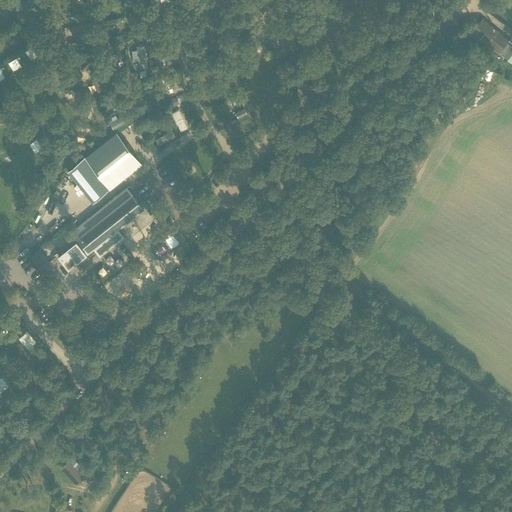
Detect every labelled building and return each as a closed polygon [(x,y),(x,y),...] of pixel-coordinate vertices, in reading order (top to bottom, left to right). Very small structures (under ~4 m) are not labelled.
[(159,0),(152,0),(154,8),(160,8),(159,0)] [(22,2),(21,9),(44,11),(45,4),(36,3),(27,2),(22,2)] [(511,53),(511,42),(507,38),(490,25),(482,18),(473,30),(480,37),(500,52),(508,59),(511,53)] [(259,47),(266,44),(258,28),(251,32),(259,47)] [(99,31),(75,36),(76,45),(100,40),(99,31)] [(138,46),(137,47),(137,50),(139,61),(140,68),(147,67),(144,46),(142,45),(138,46)] [(158,47),(151,50),(158,66),(165,63),(163,59),(158,48),(158,47)] [(117,52),(101,56),(104,69),(111,67),(109,61),(118,58),(117,52)] [(261,62),(268,58),(265,53),(252,60),(259,75),(266,71),(261,62)] [(89,58),(80,67),(84,71),(93,63),(89,58)] [(41,72),(36,83),(42,85),(47,74),(41,72)] [(166,74),(160,77),(167,93),(173,90),(172,88),(167,77),(166,74)] [(98,79),(93,81),(98,92),(103,90),(98,79)] [(260,96),(272,85),(269,81),(256,92),(260,96)] [(238,97),(233,100),(236,105),(241,103),(238,97)] [(14,99),(2,101),(3,107),(15,105),(14,99)] [(221,110),(227,108),(224,100),(218,102),(221,110)] [(178,110),(172,113),(181,131),(187,128),(182,117),(178,110)] [(111,122),(110,123),(113,129),(131,119),(128,113),(117,119),(111,122)] [(93,125),(90,131),(100,137),(104,131),(93,125)] [(167,133),(156,139),(159,145),(175,136),(168,125),(164,127),(167,133)] [(67,171),(92,203),(141,163),(116,132),(67,171)] [(74,142),(73,147),(85,150),(86,144),(74,142)] [(58,255),(62,261),(68,269),(143,209),(126,187),(87,218),(89,221),(71,235),(75,241),(58,255)] [(90,310),(87,315),(84,314),(82,318),(92,323),(91,326),(99,331),(106,319),(90,310)] [(37,311),(30,314),(43,339),(53,334),(51,329),(60,324),(54,313),(42,320),(37,311)] [(61,467),(68,474),(76,483),(86,474),(72,458),(61,467)]
